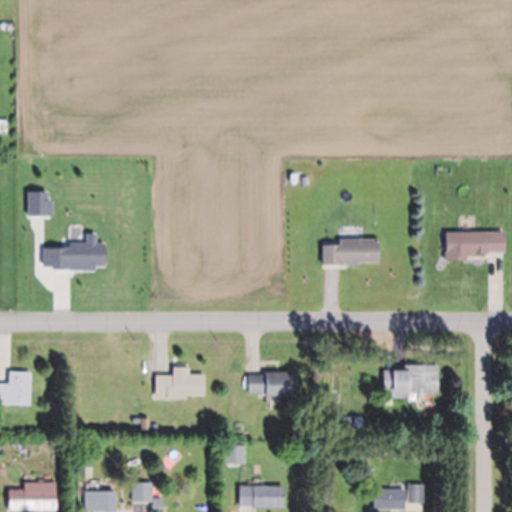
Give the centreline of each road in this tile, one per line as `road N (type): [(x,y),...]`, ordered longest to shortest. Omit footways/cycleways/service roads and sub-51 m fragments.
road 1 (residential): [(511,323),(0,322)]
road 2 (residential): [(485,511),(486,324)]
